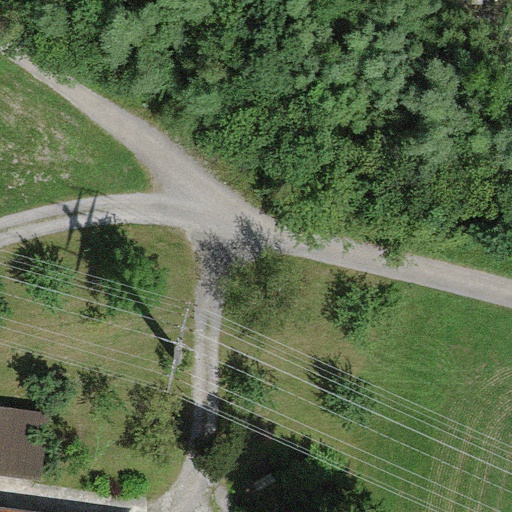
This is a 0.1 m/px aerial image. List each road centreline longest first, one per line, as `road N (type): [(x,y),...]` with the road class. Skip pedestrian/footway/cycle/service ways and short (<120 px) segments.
road 1 (track): [(208,222),(119,112),(0,46)]
road 2 (track): [(0,236),(107,215),(208,222)]
